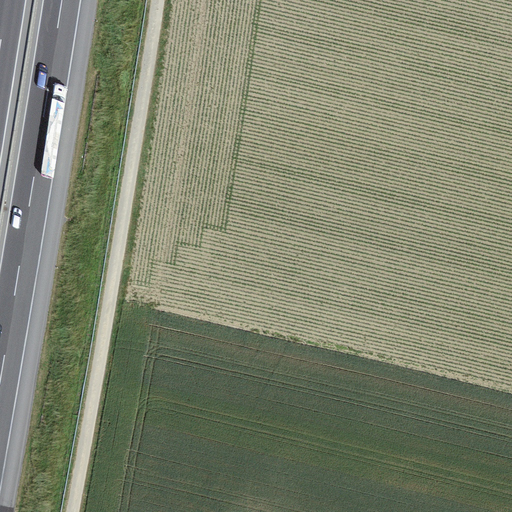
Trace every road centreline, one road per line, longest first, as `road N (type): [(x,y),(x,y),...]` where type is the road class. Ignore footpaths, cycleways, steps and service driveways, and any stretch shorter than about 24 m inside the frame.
road 1 (track): [(73,511),(158,0)]
road 2 (motorway): [(0,382),(62,0)]
